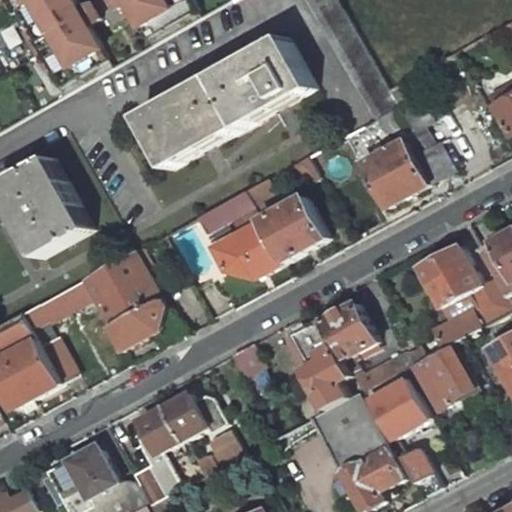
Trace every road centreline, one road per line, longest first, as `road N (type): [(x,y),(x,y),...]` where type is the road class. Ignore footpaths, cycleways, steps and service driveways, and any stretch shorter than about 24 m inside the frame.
road 1 (residential): [(0,460),(511,179)]
road 2 (residential): [(0,166),(291,12)]
